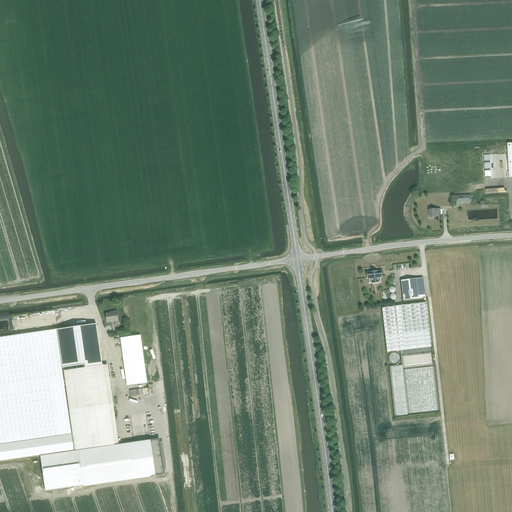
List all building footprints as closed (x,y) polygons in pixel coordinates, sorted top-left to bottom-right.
[(437,215),(441,214),(441,209),(437,209),(429,209),(429,218),(437,217),(437,215)] [(382,277),(381,270),(366,272),(367,279),(369,278),(369,283),(372,283),(372,284),(378,283),(378,282),(381,282),(380,277),(382,277)] [(401,280),(403,300),(425,298),(423,278),(401,280)] [(395,306),(382,308),(383,316),(387,352),(400,350),(431,347),(427,316),(426,302),(395,306)] [(112,313),(106,314),(107,322),(115,321),(116,326),(119,325),(117,311),(112,312),(112,313)] [(65,381),(69,410),(75,450),(114,445),(103,365),(86,368),(84,358),(103,355),(103,353),(102,353),(97,324),(58,329),(62,361),(81,358),(82,368),(64,371),(65,381)] [(75,450),(57,329),(0,337),(0,460),(40,455),(45,490),(163,473),(159,438),(114,445),(75,450)] [(120,338),(127,386),(147,383),(140,335),(120,338)] [(141,437),(136,423),(132,424),(136,438),(141,437)]
